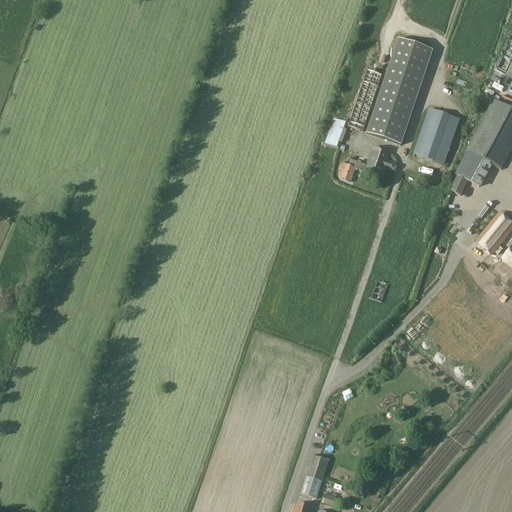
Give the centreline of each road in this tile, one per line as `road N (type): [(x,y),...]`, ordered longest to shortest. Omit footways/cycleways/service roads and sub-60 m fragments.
road 1 (unknown): [(327,378),(431,79)]
road 2 (unknown): [(327,378),(371,350),(444,274),(476,203),(500,188),(511,193)]
road 3 (unknown): [(281,511),(327,378)]
